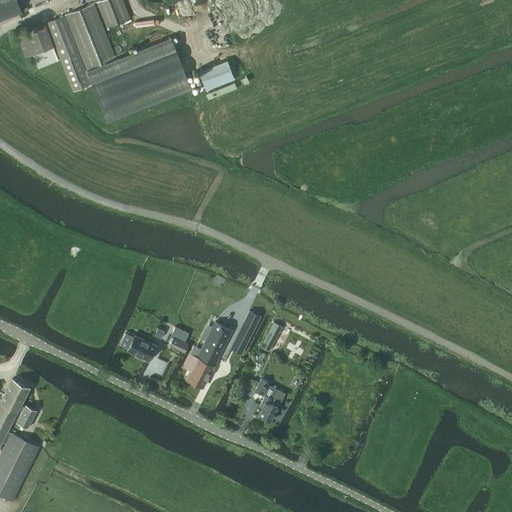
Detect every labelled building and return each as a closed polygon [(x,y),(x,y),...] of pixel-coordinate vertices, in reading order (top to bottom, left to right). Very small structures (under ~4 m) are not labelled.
[(0,19),(21,11),(16,0),(2,0),(0,1),(0,19)] [(100,0),(97,1),(107,27),(130,18),(122,0),(100,0)] [(65,14),(46,22),(73,90),(92,83),(107,120),(190,87),(171,37),(116,58),(93,3),(65,14)] [(45,23),(16,34),(25,56),(53,46),(45,23)] [(215,89),(217,95),(237,87),(235,82),(215,89)] [(215,322),(201,349),(217,358),(220,352),(228,336),(232,329),(231,329),(215,321),(215,322)] [(274,321),(260,346),(268,350),(272,344),(270,343),(277,330),(279,331),(282,326),(274,321)] [(254,328),(243,322),(240,330),(250,335),(254,328)] [(173,338),(169,345),(184,352),(188,343),(185,341),(185,340),(189,332),(175,326),(172,333),(170,336),(173,338)] [(164,330),(157,327),(154,334),(160,337),(164,330)] [(240,330),(234,340),(234,341),(245,346),(250,335),(240,330)] [(128,348),(127,350),(148,360),(156,344),(135,334),(134,336),(128,348)] [(261,351),(257,359),(261,361),(265,353),(261,351)] [(190,353),(184,365),(184,366),(191,369),(186,378),(203,386),(207,378),(214,365),(194,355),(190,353)] [(0,402),(0,445),(19,409),(22,410),(15,425),(20,428),(22,424),(27,427),(36,410),(26,405),(25,406),(21,404),(30,387),(12,378),(0,402)] [(260,378),(254,390),(264,394),(259,405),(262,406),(258,414),(270,420),(277,405),(271,402),(277,390),(265,384),(266,381),(260,378)] [(11,432),(0,455),(0,494),(12,501),(40,447),(11,432)]
